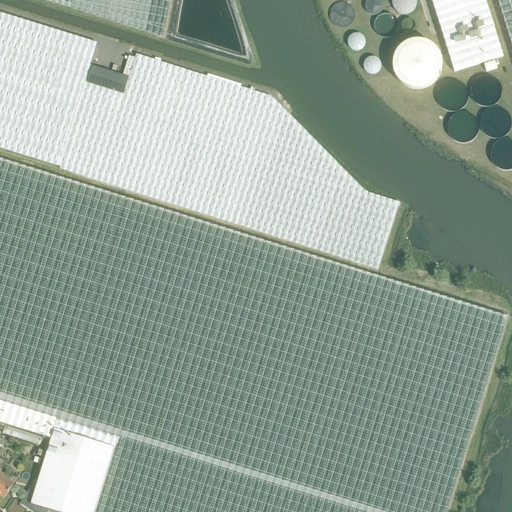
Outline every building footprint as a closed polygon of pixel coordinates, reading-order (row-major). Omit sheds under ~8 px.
[(43,0),(163,39),(170,0),(43,0)] [(348,0),(331,7),(338,26),(355,19),(348,0)] [(373,16),(385,7),(380,0),(369,0),(365,3),(373,16)] [(431,0),(454,72),(503,57),(485,0),(431,0)] [(511,0),(497,0),(511,47),(511,0)] [(392,33),(397,18),(382,12),(376,28),(392,33)] [(0,148),(59,167),(59,169),(174,205),(243,226),(376,270),(398,203),(368,193),(362,190),(320,148),(281,107),(271,97),(136,55),(129,78),(124,94),(87,82),(92,66),(99,43),(58,31),(2,14),(0,13),(0,148)] [(396,45),(394,67),(399,86),(423,88),(427,87),(428,80),(441,77),(442,63),(436,41),(418,39),(396,45)] [(129,77),(134,59),(129,57),(123,75),(129,77)] [(129,78),(92,66),(87,82),(124,94),(129,78)] [(474,76),(473,104),(499,105),(500,77),(474,76)] [(443,111),(469,104),(463,78),(436,85),(443,111)] [(508,135),(508,108),(487,108),(487,135),(508,135)] [(475,140),(475,113),(451,113),(451,140),(475,140)] [(502,158),(495,158),(495,167),(511,166),(511,148),(502,148),(502,158)] [(0,402),(55,420),(53,430),(114,449),(94,511),(450,511),(510,317),(0,159),(0,402)] [(47,511),(48,511),(94,511),(114,449),(53,430),(55,420),(0,402),(0,423),(50,439),(34,491),(30,489),(20,505),(30,511),(47,511)] [(0,469),(0,497),(3,500),(14,484),(0,474),(0,473),(2,471),(0,469)]
